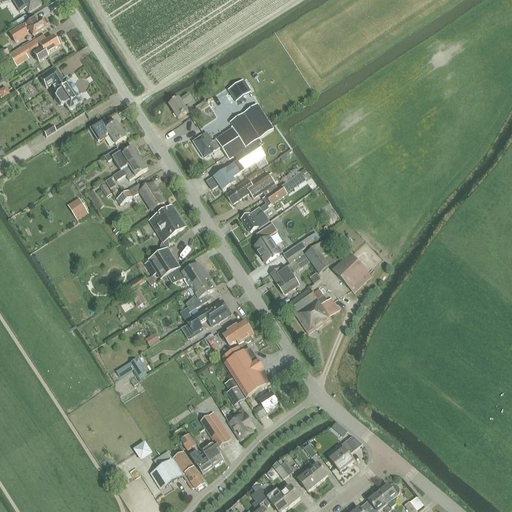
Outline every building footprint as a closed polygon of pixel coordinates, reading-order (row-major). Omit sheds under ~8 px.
[(16,0),(18,0),(28,16),(42,7),(37,0),(11,0),(13,3),(16,0)] [(46,26),(48,25),(45,20),(43,22),(42,20),(38,22),(36,19),(31,23),(30,22),(9,35),(15,45),(28,37),(26,34),(29,32),(33,37),(47,28),(46,26)] [(60,48),(53,38),(46,43),(43,37),(33,43),(36,49),(39,47),(42,51),(34,56),(40,65),(48,60),(46,57),(60,48)] [(9,56),(6,50),(0,53),(0,61),(0,62),(9,56)] [(23,50),(10,58),(14,63),(26,56),(23,50)] [(83,103),(67,79),(64,81),(56,69),(40,80),(46,89),(53,85),(54,87),(53,88),(57,94),(55,98),(60,106),(65,106),(69,112),(83,103)] [(23,85),(28,96),(35,92),(31,82),(23,85)] [(251,93),(244,82),(228,92),(236,103),(251,93)] [(184,107),(192,102),(189,96),(180,101),(180,100),(169,107),(179,121),(189,115),(184,107)] [(199,114),(209,108),(206,102),(196,109),(199,114)] [(260,141),(274,131),(258,106),(243,115),(260,141)] [(230,124),(234,129),(233,130),(234,131),(246,150),(257,143),(260,141),(243,115),(230,124)] [(118,125),(107,132),(102,123),(90,130),(98,143),(109,136),(116,147),(127,140),(118,125)] [(56,132),(52,126),(42,132),(46,139),(56,132)] [(29,138),(33,145),(45,138),(41,131),(29,138)] [(246,150),(234,131),(213,145),(207,135),(194,144),(204,160),(221,149),(230,162),(235,159),(247,151),(246,150)] [(243,172),(244,173),(267,159),(258,144),(247,151),(235,159),(236,161),(239,166),(243,172)] [(113,160),(121,174),(141,161),(134,150),(123,157),(121,154),(120,154),(118,150),(105,158),(108,163),(113,160)] [(131,183),(136,180),(148,172),(141,161),(121,174),(115,178),(118,183),(127,177),(131,183)] [(244,173),(239,166),(228,172),(215,180),(215,179),(207,184),(213,193),(220,187),(223,193),(236,185),(233,181),(245,174),(244,173)] [(227,197),(233,207),(250,195),(254,201),(263,194),(266,199),(278,190),(275,185),(269,177),(269,176),(253,187),(249,182),(227,197)] [(111,191),(116,187),(111,179),(106,183),(111,191)] [(287,184),(278,190),(266,199),(263,201),(266,206),(268,210),(293,193),(287,184)] [(100,188),(107,199),(112,195),(105,185),(100,188)] [(139,187),(129,193),(117,201),(121,207),(133,200),(141,195),(153,213),(165,205),(153,187),(143,193),(139,187)] [(93,191),(89,194),(100,210),(103,208),(93,191)] [(87,213),(82,205),(72,212),(76,220),(87,213)] [(162,282),(168,277),(180,269),(168,251),(169,248),(169,244),(167,241),(185,230),(172,209),(154,221),(160,229),(155,232),(158,236),(162,234),(165,239),(163,242),(162,245),(161,246),(161,251),(161,254),(149,262),(153,269),(157,275),(162,282)] [(250,216),(242,222),(251,235),(259,230),(260,231),(270,225),(263,215),(260,210),(250,217),(250,216)] [(286,220),(283,216),(270,225),(272,229),(286,220)] [(262,244),(257,248),(261,254),(268,265),(284,255),(281,251),(273,238),(262,244)] [(302,252),(313,245),(309,239),(298,247),(302,252)] [(341,261),(327,241),(306,256),(319,276),(341,261)] [(288,263),(303,254),(302,252),(298,247),(284,256),(288,263)] [(279,286),(278,287),(285,298),(299,288),(293,278),(311,266),(303,254),(288,263),(291,267),(282,273),(280,270),(272,276),(279,286)] [(355,296),(372,280),(356,263),(339,279),(355,296)] [(205,277),(197,265),(187,271),(184,267),(180,269),(168,277),(172,284),(185,279),(191,287),(205,277)] [(311,283),(319,281),(318,274),(310,276),(311,283)] [(205,277),(191,287),(196,295),(186,306),(192,314),(207,304),(203,297),(214,290),(205,277)] [(148,283),(151,288),(156,285),(155,283),(157,282),(155,279),(148,283)] [(330,318),(340,313),(332,301),(328,303),(320,291),(313,296),(311,292),(291,305),(296,313),(294,315),(308,336),(331,321),(330,318)] [(146,304),(138,292),(130,297),(138,310),(146,304)] [(231,316),(223,303),(211,310),(210,308),(193,319),(195,322),(189,326),(194,334),(202,329),(199,325),(207,320),(213,328),(231,316)] [(226,342),(230,348),(237,343),(239,346),(245,342),(245,343),(248,344),(252,341),(252,338),(251,337),(253,336),(249,329),(244,322),(225,334),(222,336),(226,342)] [(160,343),(156,335),(146,342),(150,349),(160,343)] [(223,361),(248,399),(252,397),(263,390),(267,387),(246,354),(243,356),(239,351),(223,361)] [(138,377),(144,374),(135,361),(116,373),(121,380),(134,371),(138,377)] [(227,394),(235,407),(245,400),(237,388),(229,393),(227,394)] [(254,400),(258,398),(265,393),(263,390),(252,397),(254,400)] [(272,395),(268,398),(265,393),(258,398),(261,402),(260,403),(262,406),(254,411),(260,420),(275,410),(273,407),(278,404),(272,395)] [(248,434),(254,430),(246,416),(231,425),(242,443),(250,438),(248,434)] [(202,453),(204,456),(213,469),(224,462),(218,454),(221,452),(220,450),(228,445),(209,417),(201,423),(215,444),(202,453)] [(189,437),(181,442),(189,453),(196,448),(189,437)] [(344,475),(348,472),(348,469),(348,468),(355,463),(350,457),(363,446),(362,445),(354,438),(340,448),(343,452),(331,462),(340,474),(341,473),(342,474),(344,475)] [(145,441),(132,449),(134,453),(113,465),(119,475),(153,455),(145,441)] [(304,450),(312,460),(317,456),(309,446),(304,450)] [(168,453),(154,462),(159,471),(174,462),(168,453)] [(203,476),(213,469),(204,456),(201,458),(198,454),(192,459),(203,476)] [(196,492),(205,486),(185,455),(174,462),(159,471),(151,476),(161,492),(186,476),(196,492)] [(277,472),(284,481),(289,478),(281,468),(278,463),(273,468),(277,472)] [(294,474),(286,464),(281,468),(289,478),(294,474)] [(318,466),(308,474),(318,486),(328,478),(318,466)] [(115,468),(107,470),(109,480),(117,478),(115,468)] [(308,494),(318,486),(308,474),(303,478),(301,476),(297,479),(299,481),(298,482),(308,494)] [(291,508),(300,500),(290,488),(288,486),(284,489),(286,492),(281,496),(291,508)] [(389,487),(379,495),(392,511),(397,508),(393,503),(399,499),(398,498),(400,496),(400,494),(400,491),(400,489),(398,487),(396,486),(394,486),(391,486),(389,487)] [(268,499),(261,489),(256,493),(257,495),(264,503),(269,509),(272,506),(277,511),(285,511),(291,508),(281,496),(277,492),(268,499)] [(257,511),(264,511),(263,510),(262,511),(259,507),(264,503),(256,493),(251,497),(256,503),(253,506),(257,511)] [(384,511),(391,511),(392,511),(379,495),(369,502),(376,511),(381,511),(384,511)] [(405,507),(409,511),(417,511),(410,503),(405,507)]
